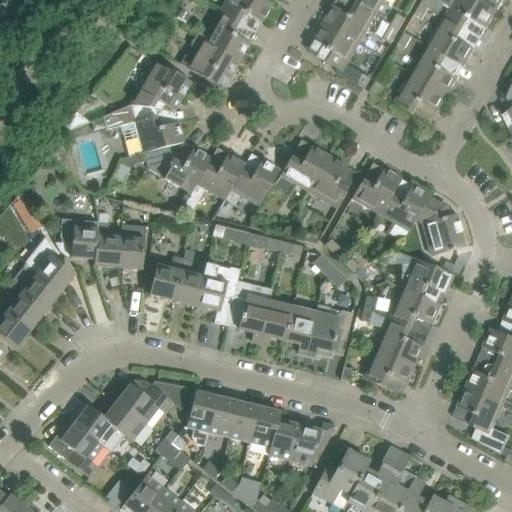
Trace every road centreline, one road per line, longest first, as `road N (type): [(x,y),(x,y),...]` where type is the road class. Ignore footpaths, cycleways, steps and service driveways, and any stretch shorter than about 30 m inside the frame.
road 1 (residential): [(414,430),(133,349),(79,366),(5,448)]
road 2 (residential): [(439,176),(361,133),(308,119),(254,122)]
road 3 (residential): [(414,430),(499,260)]
road 4 (residential): [(439,176),(511,46)]
road 5 (residential): [(320,0),(254,122)]
road 6 (residential): [(511,498),(473,463),(414,430)]
